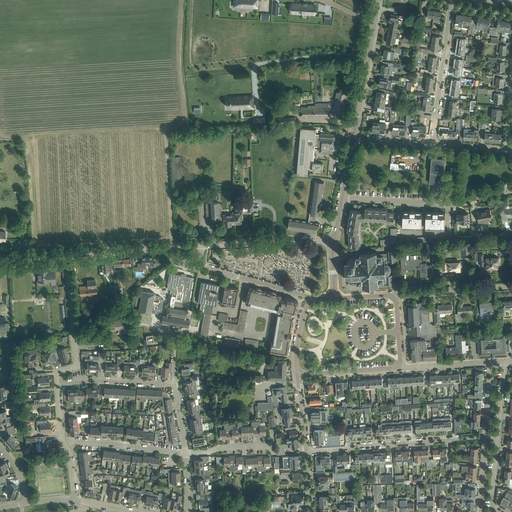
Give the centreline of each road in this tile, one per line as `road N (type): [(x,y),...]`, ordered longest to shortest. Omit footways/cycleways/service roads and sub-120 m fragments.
road 1 (residential): [(306,451),(486,437)]
road 2 (residential): [(431,144),(450,0)]
road 3 (residential): [(370,49),(254,65),(255,91)]
road 4 (residential): [(200,245),(65,255)]
road 5 (residential): [(200,245),(332,242)]
road 6 (residential): [(185,453),(62,440)]
